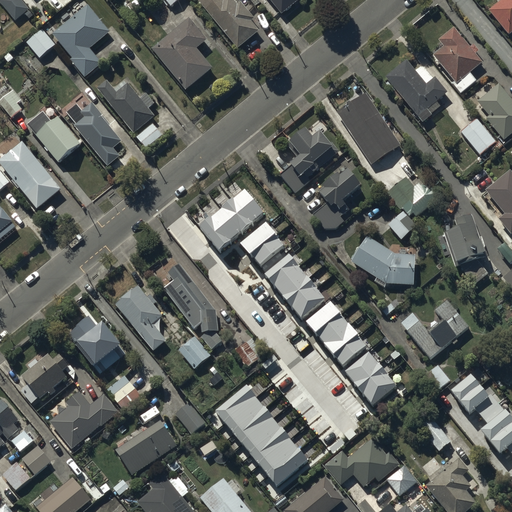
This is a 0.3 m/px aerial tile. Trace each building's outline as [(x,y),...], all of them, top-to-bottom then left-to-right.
[(29,9),(21,0),(0,0),(0,1),(16,21),(29,9)] [(198,0),(238,48),(259,31),(251,20),(253,18),(240,2),(237,3),(234,0),(198,0)] [(269,0),(281,14),(298,0),(269,0)] [(511,30),(511,0),(500,0),(488,10),(508,34),(511,30)] [(109,31),(88,5),(52,34),(72,58),(71,60),(85,77),(102,64),(88,48),(109,31)] [(206,39),(189,18),(152,48),(185,90),(213,68),(196,48),(206,39)] [(469,47),(452,27),(437,39),(443,47),(433,55),(454,81),(452,83),(461,94),(476,81),(469,73),(482,63),(475,54),(478,51),(473,44),(469,47)] [(56,45),(42,30),(27,43),(40,58),(56,45)] [(406,59),(385,75),(422,122),(431,115),(430,114),(439,107),(435,101),(447,92),(435,77),(425,84),(406,59)] [(107,80),(97,88),(134,134),(155,117),(148,108),(154,104),(146,94),(141,99),(129,84),(117,93),(107,80)] [(511,101),(498,84),(477,102),(489,116),(486,118),(503,140),(511,132),(511,101)] [(21,100),(14,91),(11,93),(5,87),(0,91),(0,101),(0,105),(11,119),(22,109),(17,104),(21,100)] [(399,145),(365,93),(336,112),(371,164),(399,145)] [(76,123),(74,126),(108,166),(120,156),(113,149),(122,141),(114,132),(123,125),(117,118),(108,124),(101,116),(103,115),(91,102),(82,110),(77,104),(67,113),(76,123)] [(79,144),(57,117),(51,122),(43,112),(28,124),(57,161),(79,144)] [(496,142),(476,119),(460,132),(480,155),(489,147),(494,154),(503,146),(498,140),(496,142)] [(313,137),(306,128),(290,141),(301,155),(290,163),(292,165),(279,176),(294,194),(310,182),(307,178),(340,152),(331,141),(329,143),(320,131),(313,137)] [(62,189),(22,142),(0,160),(0,164),(37,209),(62,189)] [(363,184),(348,166),(345,169),(341,163),(335,168),(340,174),(338,172),(321,185),(323,187),(318,191),(328,203),(313,215),(324,229),(335,229),(345,221),(342,217),(346,214),(345,213),(349,209),(346,205),(347,204),(343,199),(363,184)] [(511,172),(509,169),(484,191),(504,213),(497,219),(510,234),(511,232),(511,172)] [(0,191),(10,183),(0,170),(0,191)] [(406,177),(386,193),(400,210),(402,208),(408,216),(413,213),(416,217),(439,198),(426,182),(421,186),(418,183),(414,187),(406,177)] [(245,194),(201,230),(220,254),(265,218),(245,194)] [(12,221),(0,206),(0,240),(16,227),(11,222),(12,221)] [(403,211),(387,225),(405,245),(421,232),(403,211)] [(479,236),(471,214),(454,219),(457,227),(442,232),(454,267),(460,265),(472,285),(487,274),(476,260),(485,257),(483,251),(486,250),(481,235),(479,236)] [(267,228),(243,247),(261,270),(285,251),(267,228)] [(398,254),(394,254),(366,237),(351,261),(376,277),(373,281),(383,288),(386,284),(412,285),(413,256),(412,255),(412,251),(398,251),(398,254)] [(511,260),(511,252),(504,243),(497,248),(508,263),(511,260)] [(290,259),(266,278),(304,323),(327,304),(290,259)] [(250,264),(243,270),(255,283),(261,277),(250,264)] [(218,331),(215,310),(179,265),(168,274),(174,281),(163,289),(212,348),(222,340),(214,331),(218,331)] [(511,269),(501,278),(511,290),(511,269)] [(138,284),(114,304),(154,352),(167,341),(159,332),(160,318),(163,316),(153,305),(159,300),(153,292),(148,296),(138,284)] [(400,304),(396,299),(382,311),(386,316),(400,304)] [(468,326),(446,300),(434,310),(441,318),(427,330),(412,313),(400,323),(430,359),(451,341),(453,344),(457,341),(454,338),(468,326)] [(331,307),(307,326),(345,371),(368,352),(331,307)] [(121,344),(103,322),(98,326),(88,315),(67,332),(94,367),(101,361),(105,366),(110,363),(106,357),(121,344)] [(197,337),(179,350),(194,369),(211,356),(197,337)] [(246,341),(233,352),(247,368),(257,360),(259,362),(267,356),(253,338),(247,343),(246,341)] [(52,360),(47,355),(38,363),(36,359),(28,366),(31,369),(22,377),(29,384),(21,391),(32,404),(39,398),(40,399),(49,392),(52,396),(57,391),(54,387),(66,377),(62,372),(69,366),(59,354),(52,360)] [(275,358),(263,368),(266,371),(278,361),(275,358)] [(370,358),(349,375),(376,407),(397,390),(370,358)] [(450,381),(437,365),(424,375),(437,391),(450,381)] [(491,382),(477,366),(460,380),(475,397),(491,382)] [(469,392),(459,381),(447,391),(457,403),(469,392)] [(307,462),(248,390),(216,415),(276,488),(307,462)] [(66,403),(69,406),(50,422),(73,448),(100,425),(101,427),(119,411),(105,395),(92,406),(79,392),(66,403)] [(453,400),(446,392),(437,400),(444,408),(453,400)] [(2,400),(0,401),(0,447),(19,431),(14,424),(18,420),(2,400)] [(206,423),(189,402),(174,414),(191,435),(206,423)] [(439,451),(450,442),(432,419),(427,423),(425,421),(418,426),(439,451)] [(177,445),(160,421),(126,445),(124,442),(114,448),(133,475),(177,445)] [(511,432),(506,425),(478,447),(509,483),(511,480),(511,432)] [(105,446),(99,436),(90,442),(94,448),(93,449),(95,453),(105,446)] [(341,454),(324,468),(342,489),(355,478),(365,490),(376,480),(380,485),(401,467),(391,455),(388,458),(372,440),(347,462),(341,454)] [(51,461),(38,446),(22,460),(35,475),(51,461)] [(469,474),(459,462),(440,477),(437,474),(431,479),(434,483),(427,489),(445,511),(469,511),(476,506),(466,494),(472,489),(464,479),(469,474)] [(30,478),(17,463),(3,475),(16,491),(30,478)] [(405,467),(387,482),(400,498),(418,484),(405,467)] [(193,511),(164,476),(151,486),(156,491),(139,505),(145,511),(193,511)] [(76,511),(91,500),(72,478),(37,507),(40,511),(76,511)] [(129,488),(123,480),(113,488),(119,496),(129,488)] [(334,511),(345,503),(326,480),(287,511),(334,511)] [(249,511),(225,482),(201,501),(209,511),(249,511)]
